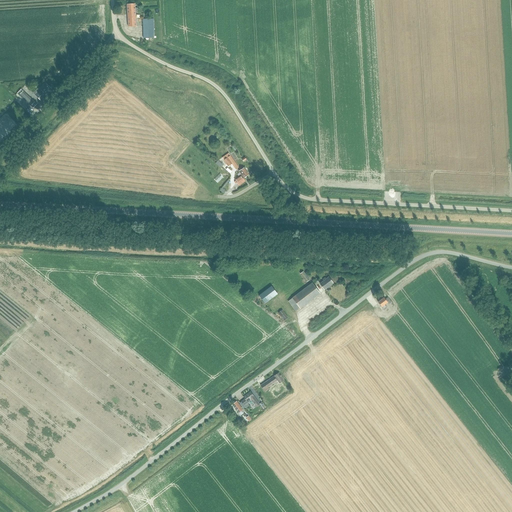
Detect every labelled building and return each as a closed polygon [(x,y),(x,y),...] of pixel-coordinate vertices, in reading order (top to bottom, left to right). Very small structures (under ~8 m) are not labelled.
[(137,12),(142,12),(142,9),(138,9),(138,8),(135,8),(135,4),(127,5),(128,27),(136,26),(135,12),(137,12)] [(153,19),(143,19),(143,38),(153,38),(153,19)] [(41,100),(51,89),(45,83),(40,89),(41,90),(36,95),(41,100)] [(23,91),(21,94),(32,105),(35,102),(23,91)] [(223,159),(228,166),(232,163),(236,169),(239,167),(230,155),(223,159)] [(235,180),(234,181),(235,183),(236,182),(238,185),(245,181),(243,178),(248,175),(244,167),(239,171),(241,175),(234,179),(235,180)] [(304,272),(301,274),(306,282),(309,279),(304,272)] [(323,281),(320,283),(325,290),(333,283),(328,277),(326,279),(325,277),(322,279),(323,281)] [(296,311),(319,293),(312,283),(288,301),(296,311)] [(265,303),(278,294),(272,286),(259,295),(265,303)] [(330,300),(326,293),(320,296),(324,303),(330,300)] [(385,299),(384,298),(378,302),(384,310),(387,308),(385,305),(388,303),(389,305),(391,303),(387,297),(385,299)] [(282,310),(278,313),(284,320),(288,317),(282,310)] [(284,380),(279,373),(261,386),(265,391),(269,388),(268,387),(277,381),(279,383),(284,380)] [(251,392),(244,397),(245,399),(242,402),(245,407),(246,408),(250,406),(248,403),(252,400),(256,407),(260,404),(251,392)] [(237,402),(232,405),(241,417),(245,414),(243,412),(244,411),(241,408),(237,402)]
